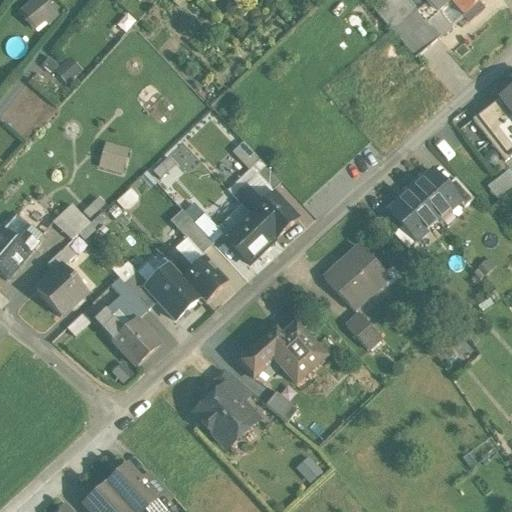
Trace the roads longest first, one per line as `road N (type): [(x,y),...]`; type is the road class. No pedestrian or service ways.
road 1 (residential): [(511,63),(117,415)]
road 2 (residential): [(0,316),(117,415)]
road 3 (residential): [(117,415),(13,511)]
